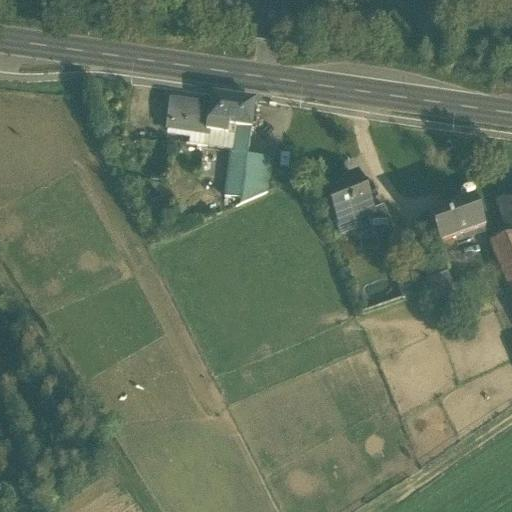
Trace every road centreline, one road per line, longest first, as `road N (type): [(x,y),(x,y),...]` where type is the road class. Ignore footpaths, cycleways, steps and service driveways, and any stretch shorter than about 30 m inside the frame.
road 1 (secondary): [(511,113),(0,39)]
road 2 (track): [(152,511),(0,271)]
